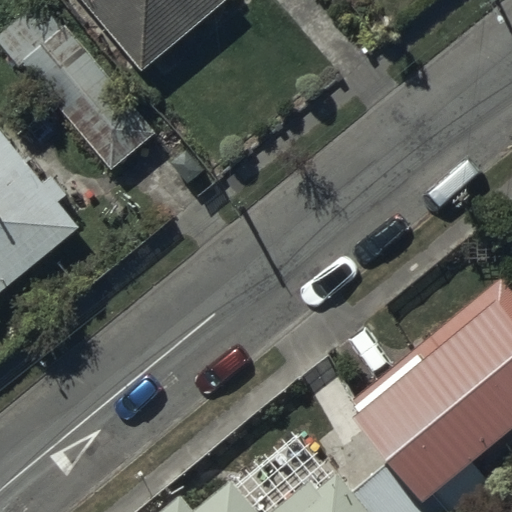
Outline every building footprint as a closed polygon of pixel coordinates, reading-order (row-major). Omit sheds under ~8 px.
[(45,0),(1,38),(114,169),(159,131),(46,0),(45,0)] [(88,0),(142,64),(218,0),(88,0)] [(0,123),(0,286),(80,221),(60,195),(68,189),(51,170),(43,174),(0,123)] [(511,298),(505,290),(354,402),(422,487),(511,415),(511,298)] [(181,488),(149,511),(378,511),(339,466),(319,482),(312,474),(262,509),(232,473),(192,502),(181,488)]
